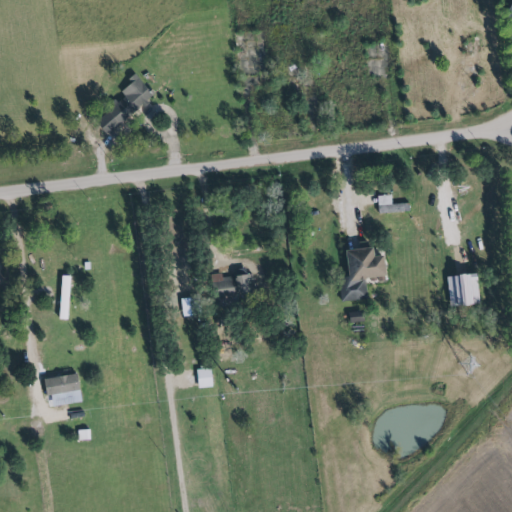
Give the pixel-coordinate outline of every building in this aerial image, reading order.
[(511,0),(508,0),(501,20),(511,24),(511,0)] [(90,122),(103,137),(151,95),(133,75),(116,91),(121,97),(114,103),(113,102),(90,122)] [(405,204),(388,205),(388,196),(374,196),(375,214),(405,213),(405,204)] [(338,252),(342,278),(334,279),(338,303),(365,299),(362,279),(380,277),(377,256),(367,258),(366,248),(338,252)] [(476,304),(471,274),(441,278),(446,308),(476,304)] [(218,278),(218,275),(209,275),(212,303),(253,300),(251,275),(218,278)] [(56,320),(64,320),(66,277),(57,276),(56,320)] [(194,389),(208,388),(207,370),(193,371),(194,389)] [(75,375),(40,379),(42,398),(46,398),(47,407),(78,404),(75,375)]
